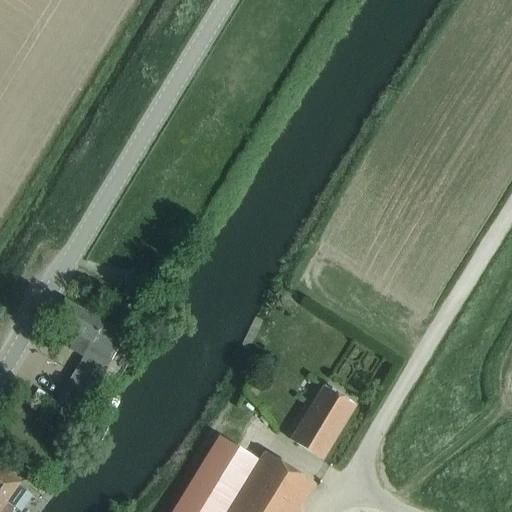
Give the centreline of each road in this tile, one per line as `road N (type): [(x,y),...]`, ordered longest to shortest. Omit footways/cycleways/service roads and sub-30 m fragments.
road 1 (tertiary): [(0,375),(228,0)]
road 2 (unclassified): [(344,486),(511,210)]
road 3 (track): [(390,506),(439,454),(506,404)]
